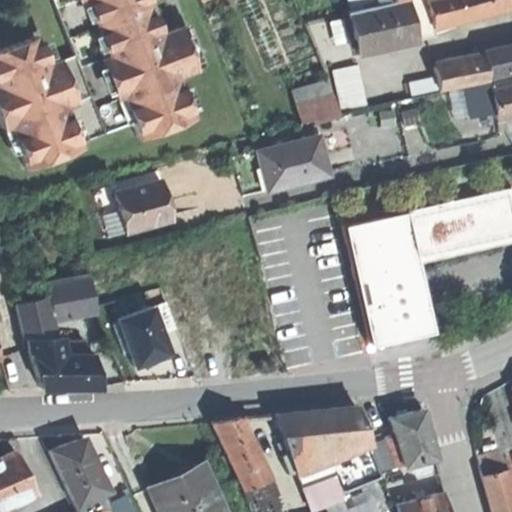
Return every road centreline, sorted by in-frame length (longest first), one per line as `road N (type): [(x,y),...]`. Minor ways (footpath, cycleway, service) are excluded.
road 1 (residential): [(0,417),(298,395),(442,374)]
road 2 (residential): [(442,374),(472,511)]
